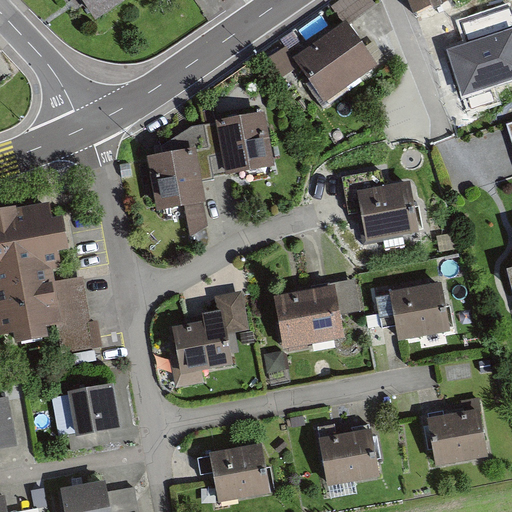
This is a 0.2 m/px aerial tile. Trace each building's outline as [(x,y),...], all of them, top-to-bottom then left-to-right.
[(81,0),(98,22),(127,0),(81,0)] [(347,0),(332,12),(343,27),(371,5),(367,0),(347,0)] [(410,0),(417,14),(449,0),(410,0)] [(450,51),(464,93),(511,77),(511,10),(511,7),(462,23),(469,45),(450,51)] [(374,65),(343,27),(293,66),(324,105),(374,65)] [(276,169),(267,116),(220,124),(229,177),(276,169)] [(199,151),(150,157),(152,174),(159,173),(164,214),(183,212),(185,234),(209,231),(199,151)] [(380,190),(377,177),(342,184),(347,207),(360,205),(368,247),(423,235),(412,183),(380,190)] [(0,342),(1,349),(55,340),(58,354),(88,349),(77,283),(58,286),(56,277),(65,275),(61,253),(72,251),(67,223),(57,225),(54,207),(21,213),(20,208),(0,211),(0,342)] [(278,297),(287,350),(343,339),(334,287),(278,297)] [(393,296),(400,343),(455,335),(449,288),(393,296)] [(220,314),(219,314),(203,317),(205,325),(172,330),(181,376),(233,366),(227,335),(246,332),(242,309),(240,295),(217,299),(220,314)] [(112,388),(66,398),(75,439),(120,429),(112,388)] [(10,400),(0,401),(0,453),(18,451),(10,400)] [(475,414),(426,425),(436,472),(485,461),(475,414)] [(322,442),(328,488),(379,481),(373,436),(322,442)] [(265,451),(210,459),(216,504),(271,497),(265,451)] [(63,511),(134,511),(132,494),(109,498),(106,486),(61,494),(63,511)] [(48,509),(45,489),(32,491),(35,511),(48,509)]
